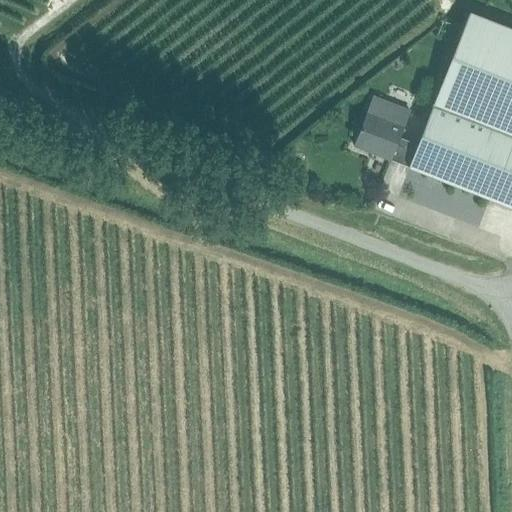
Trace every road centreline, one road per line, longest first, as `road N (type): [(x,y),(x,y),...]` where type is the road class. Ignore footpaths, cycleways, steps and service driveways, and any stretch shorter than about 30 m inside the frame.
road 1 (unclassified): [(511,300),(0,114)]
road 2 (track): [(79,143),(77,113),(34,66),(34,39),(81,0)]
